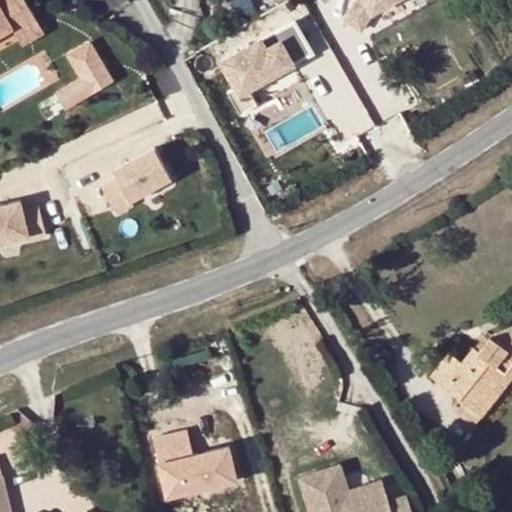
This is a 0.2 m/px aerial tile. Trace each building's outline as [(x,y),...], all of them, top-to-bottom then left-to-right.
[(0,0),(0,32),(34,13),(26,0),(0,0)] [(358,0),(347,19),(361,28),(371,12),(392,0),(358,0)] [(44,30),(34,13),(13,26),(23,43),(44,30)] [(227,89),(241,115),(258,105),(249,87),(292,64),(277,35),(260,44),(256,35),(215,57),(231,87),(227,89)] [(82,79),(91,94),(113,81),(90,42),(68,54),(82,79)] [(91,94),(82,79),(57,93),(65,109),(91,94)] [(131,199),(171,177),(155,147),(113,170),(118,178),(102,187),(117,213),(133,204),(131,199)] [(0,204),(0,241),(28,234),(29,238),(46,234),(39,205),(23,209),(20,200),(0,204)] [(450,353),(431,376),(460,398),(466,391),(481,404),(511,366),(511,325),(491,333),(492,337),(480,352),(474,348),(463,364),(450,353)] [(466,391),(460,398),(452,408),(474,425),(511,377),(511,366),(481,404),(466,391)] [(160,494),(231,480),(222,440),(192,447),(188,425),(148,433),(160,494)] [(330,470),(323,473),(335,511),(339,511),(382,498),(380,491),(341,504),(330,470)] [(12,511),(3,473),(0,473),(0,511),(12,511)] [(339,511),(335,511),(323,473),(296,482),(300,494),(306,511),(407,511),(404,500),(385,507),(382,498),(339,511)]
